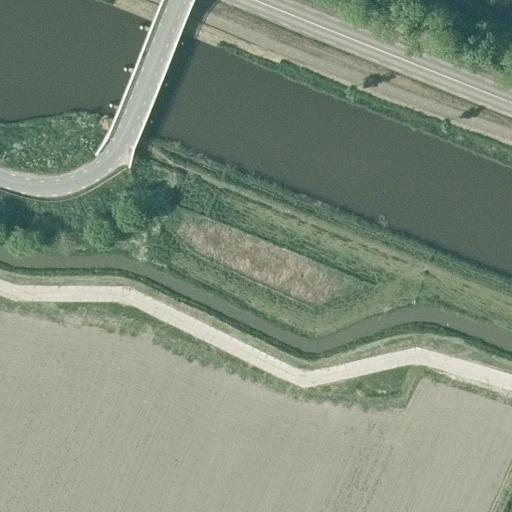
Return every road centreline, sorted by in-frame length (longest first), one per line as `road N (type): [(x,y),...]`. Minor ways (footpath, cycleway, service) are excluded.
road 1 (primary): [(250,0),(511,102)]
road 2 (tertiary): [(120,140),(175,0)]
road 3 (tertiary): [(120,140),(99,172),(67,186),(0,176)]
